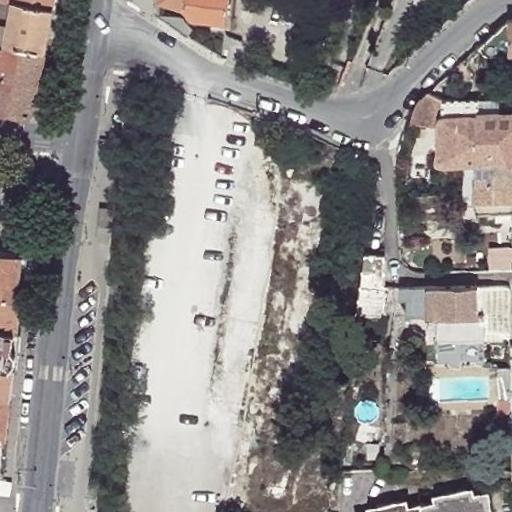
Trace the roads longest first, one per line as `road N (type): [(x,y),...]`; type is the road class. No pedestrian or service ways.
road 1 (secondary): [(82,141),(38,511)]
road 2 (residential): [(97,31),(350,124),(374,117)]
road 3 (residential): [(374,117),(390,183),(391,265),(399,276),(510,278)]
road 4 (residential): [(374,117),(498,0)]
